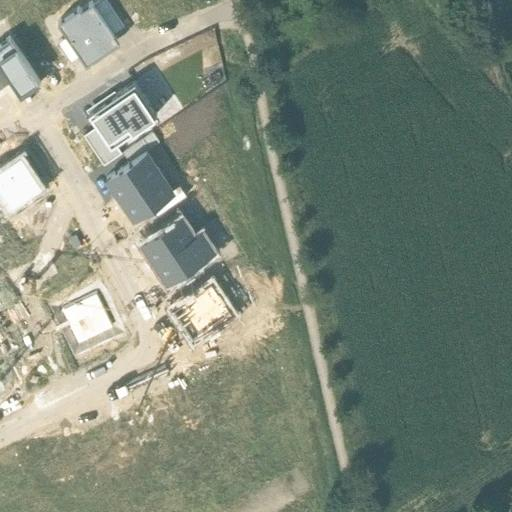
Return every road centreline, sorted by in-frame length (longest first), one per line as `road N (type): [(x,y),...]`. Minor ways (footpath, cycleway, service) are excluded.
road 1 (residential): [(0,428),(140,358),(148,327),(41,110)]
road 2 (residential): [(41,110),(139,51),(239,5)]
